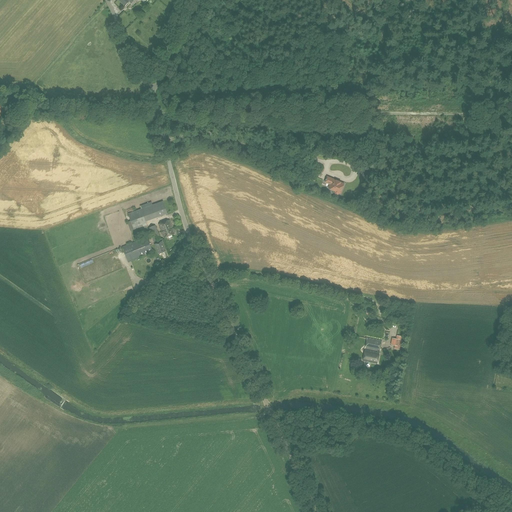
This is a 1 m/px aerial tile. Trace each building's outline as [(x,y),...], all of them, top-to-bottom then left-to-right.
[(328,178),(326,182),(331,185),(329,189),(335,191),(335,193),(335,194),(337,195),(338,194),(339,193),(340,194),(344,185),(328,178)] [(167,212),(163,201),(151,206),(154,217),(167,212)] [(175,234),(170,220),(159,224),(164,238),(175,234)] [(156,226),(150,228),(155,242),(161,239),(156,226)] [(153,252),(147,237),(122,247),(128,262),(153,252)] [(156,244),(159,253),(165,250),(162,242),(156,244)] [(378,364),(382,341),(367,338),(365,349),(377,351),(377,352),(365,350),(363,361),(378,364)] [(392,338),(391,345),(395,346),(394,349),(401,350),(401,346),(400,346),(401,340),(396,339),(392,338)]
